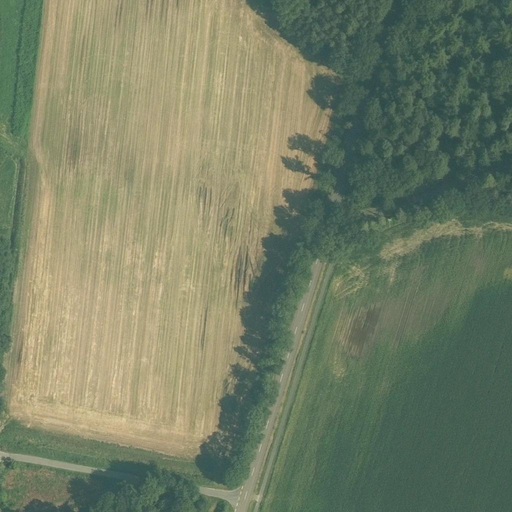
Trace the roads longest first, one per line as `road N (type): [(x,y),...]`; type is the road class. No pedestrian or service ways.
road 1 (tertiary): [(400,0),(242,499)]
road 2 (unclassified): [(242,499),(0,450)]
road 3 (track): [(0,494),(7,504),(50,504),(75,497),(107,469)]
